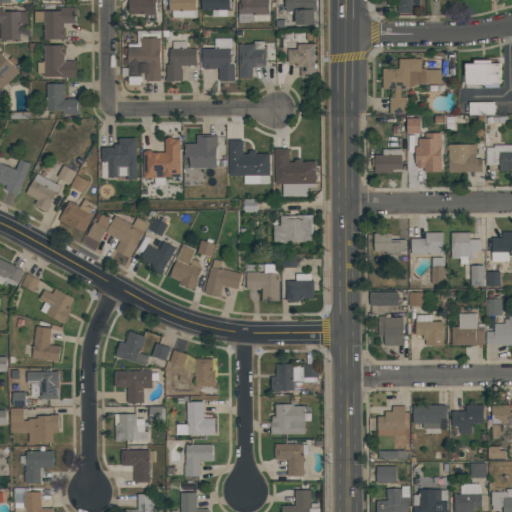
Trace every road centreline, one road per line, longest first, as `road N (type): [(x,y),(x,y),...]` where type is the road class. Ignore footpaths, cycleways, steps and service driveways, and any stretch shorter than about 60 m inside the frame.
road 1 (secondary): [(345,36),(345,511)]
road 2 (residential): [(0,223),(184,323),(244,335),(345,335)]
road 3 (residential): [(116,289),(89,346),(87,494)]
road 4 (residential): [(105,110),(277,110)]
road 5 (residential): [(345,36),(473,35),(511,25)]
road 6 (residential): [(511,375),(345,378)]
road 7 (residential): [(511,201),(347,202)]
road 8 (residential): [(244,335),(243,495)]
